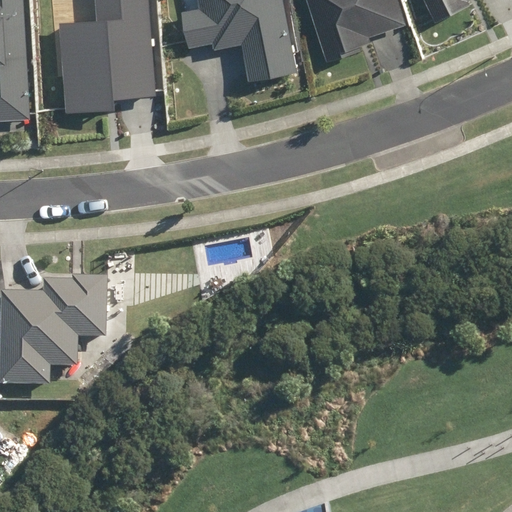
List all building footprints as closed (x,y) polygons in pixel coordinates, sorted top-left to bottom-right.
[(0,0),(0,121),(31,120),(23,0),(0,0)] [(114,100),(157,96),(149,0),(93,0),(95,19),(57,22),(64,114),(114,111),(114,100)] [(295,71),(281,0),(197,0),(199,9),(182,12),(189,48),(212,44),(213,51),(242,45),(248,80),(295,71)] [(406,25),(397,0),(305,0),(327,62),(341,58),(339,54),(371,43),(370,38),(406,25)] [(425,0),(436,22),(470,5),(468,2),(471,0),(425,0)] [(10,336),(9,379),(52,380),(52,361),(79,361),(80,332),(108,332),(109,279),(82,279),(82,291),(73,291),(73,283),(53,283),(52,296),(6,295),(6,336),(10,336)]
